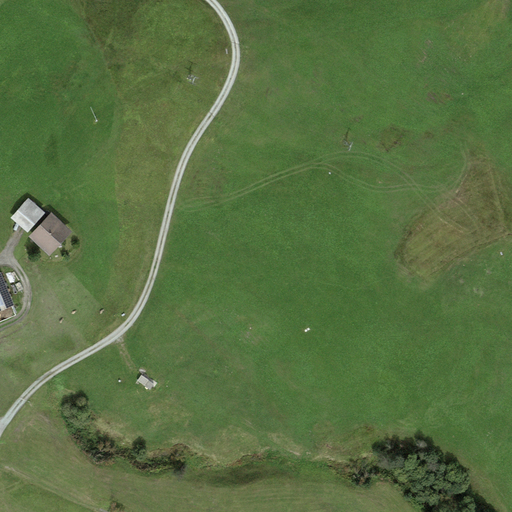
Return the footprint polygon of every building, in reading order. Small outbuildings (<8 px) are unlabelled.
[(45,213),(28,198),(10,218),(27,233),(45,213)] [(72,232),(51,213),(28,236),(49,256),(72,232)] [(1,273),(0,273),(0,311),(14,306),(1,273)] [(154,383),(157,377),(145,370),(142,376),(154,383)] [(153,384),(141,375),(137,381),(150,390),(153,384)]
